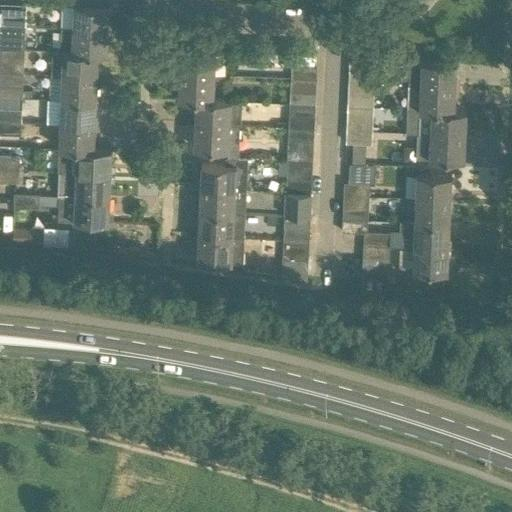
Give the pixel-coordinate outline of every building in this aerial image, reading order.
[(25,26),(25,21),(26,5),(1,4),(0,24),(25,26)] [(109,5),(108,5),(72,4),(71,28),(108,29),(109,5)] [(0,36),(25,38),(25,26),(0,24),(0,27),(0,36)] [(107,55),(108,29),(71,28),(71,50),(72,50),(72,52),(98,53),(98,54),(107,55)] [(98,54),(98,53),(72,52),(72,50),(71,50),(62,50),(61,75),(97,77),(98,54)] [(180,74),(215,75),(216,51),(181,50),(180,74)] [(349,82),(374,84),(375,59),(350,57),(349,82)] [(0,72),(23,73),(23,61),(0,59),(0,72)] [(421,61),(420,85),(455,87),(456,62),(421,61)] [(291,79),(316,80),(316,68),(291,67),(291,79)] [(0,85),(22,86),(23,73),(0,72),(0,85)] [(179,99),(196,100),(196,98),(214,99),(215,75),(180,74),(179,99)] [(96,101),(97,77),(61,75),(60,100),(96,101)] [(290,103),(315,104),(315,93),(316,80),(291,79),(290,92),(290,103)] [(373,107),(374,84),(349,82),(348,106),(373,107)] [(420,85),(419,110),(430,111),(430,110),(453,111),(454,110),(455,87),(420,85)] [(231,100),(214,99),(196,98),(196,100),(195,123),(240,125),(241,100),(231,100)] [(59,124),(95,125),(96,101),(60,100),(59,124)] [(314,116),(315,104),(290,103),(289,115),(289,127),(314,128),(314,116)] [(372,132),(373,107),(348,106),(347,131),(372,132)] [(0,120),(21,122),(22,109),(0,107),(0,120)] [(453,111),(430,110),(430,111),(419,110),(418,134),(465,136),(466,110),(454,110),(453,111)] [(21,122),(0,120),(0,133),(20,134),(21,122)] [(228,156),(238,157),(240,125),(195,123),(194,148),(228,149),(228,156)] [(94,148),(95,125),(59,124),(59,148),(94,149),(94,148)] [(289,127),(288,159),(313,160),(314,128),(289,127)] [(372,144),(372,132),(347,131),(346,142),(372,144)] [(464,160),(465,136),(418,134),(417,158),(464,160)] [(94,148),(94,149),(59,148),(58,172),(75,172),(110,174),(111,149),(94,148)] [(20,157),(0,155),(0,168),(19,170),(20,157)] [(353,163),(366,164),(366,155),(353,155),(353,163)] [(226,156),(225,157),(224,165),(202,163),(200,188),(246,190),(248,158),(238,157),(228,156),(226,156)] [(0,168),(0,181),(18,182),(19,170),(0,168)] [(74,197),(109,198),(110,174),(75,172),(74,197)] [(416,173),(415,198),(450,200),(451,175),(416,173)] [(311,193),(311,180),(286,179),(286,192),(311,193)] [(343,196),(369,196),(369,183),(344,182),(343,196)] [(199,212),(245,214),(246,190),(200,188),(199,212)] [(310,217),(311,193),(286,192),(285,216),(310,217)] [(108,222),(109,198),(74,197),(39,194),(14,194),(14,206),(39,207),(39,204),(58,205),(57,220),(108,222)] [(343,196),(343,219),(368,220),(369,196),(343,196)] [(415,198),(414,222),(449,224),(450,200),(415,198)] [(233,238),(244,239),(245,214),(199,212),(198,236),(233,238)] [(283,240),(309,241),(310,217),(285,216),(283,240)] [(368,220),(343,219),(342,232),(364,233),(363,244),(389,245),(389,232),(368,231),(368,220)] [(447,248),(449,224),(414,222),(413,246),(447,248)] [(13,226),(12,240),(32,242),(33,228),(13,226)] [(68,247),(77,248),(78,229),(69,229),(68,247)] [(233,238),(198,236),(197,261),(232,262),(233,238)] [(308,260),(309,241),(283,240),(283,253),(295,253),(295,259),(308,260)] [(363,244),(362,289),(362,292),(387,293),(389,245),(363,244)] [(446,272),(447,248),(413,246),(412,271),(446,272)]
